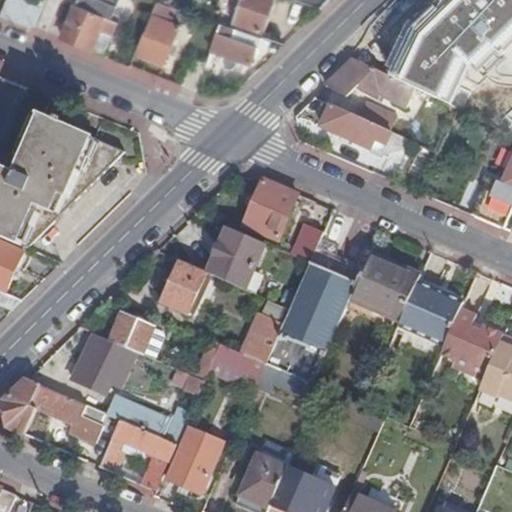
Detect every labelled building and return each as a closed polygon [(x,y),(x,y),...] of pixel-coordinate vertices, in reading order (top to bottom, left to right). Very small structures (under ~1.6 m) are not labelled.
[(35,30),(44,8),(24,0),(8,0),(1,16),(35,30)] [(79,0),(63,37),(93,50),(106,22),(110,24),(119,0),(79,0)] [(266,34),(277,0),(241,0),(234,23),(266,34)] [(511,46),(511,0),(436,0),(408,26),(388,74),(420,90),(456,104),(469,70),(481,76),(511,46)] [(160,3),(159,3),(137,54),(165,66),(174,44),(176,38),(182,26),(165,19),(170,6),(160,3)] [(106,22),(93,50),(99,53),(110,24),(106,22)] [(222,24),(213,50),(253,64),(260,47),(239,39),(241,30),(222,24)] [(176,38),(174,44),(180,46),(182,40),(176,38)] [(190,57),(179,84),(198,92),(208,64),(190,57)] [(388,74),(357,60),(339,78),(330,87),(350,98),(363,86),(410,108),(420,90),(388,74)] [(368,106),(362,120),(384,131),(391,117),(368,106)] [(362,120),(334,108),(325,128),(373,151),(379,139),(388,144),(386,149),(394,152),(412,152),(415,145),(391,134),(384,131),(362,120)] [(0,235),(37,251),(53,213),(72,221),(79,203),(85,206),(106,158),(112,144),(67,125),(69,121),(62,119),(61,123),(45,116),(27,159),(21,175),(0,165),(0,235)] [(391,117),(384,131),(391,134),(397,120),(391,117)] [(379,139),(373,151),(382,155),(386,149),(388,144),(379,139)] [(0,165),(21,175),(27,159),(4,150),(0,157),(0,165)] [(511,161),(502,184),(492,180),(474,218),(507,232),(511,220),(511,161)] [(282,241),(301,197),(267,183),(248,227),(282,241)] [(313,265),(326,235),(306,226),(293,257),(313,265)] [(248,292),(268,246),(231,230),(224,246),(222,245),(217,258),(218,259),(211,276),(248,292)] [(0,291),(8,294),(26,253),(0,242),(0,291)] [(405,321),(421,284),(424,279),(373,257),(363,278),(355,298),(405,321)] [(191,316),(210,275),(183,263),(165,304),(191,316)] [(316,387),(355,298),(363,278),(349,272),(346,280),(313,265),(293,312),(286,327),(269,367),(316,387)] [(448,347),(464,311),(467,304),(421,284),(405,321),(402,327),(448,347)] [(0,305),(13,312),(24,302),(8,294),(0,291),(0,305)] [(286,327),(293,312),(272,303),(265,317),(286,327)] [(489,376),(506,338),(486,328),(483,334),(476,330),(481,319),(464,311),(448,347),(445,356),(457,361),(489,376)] [(115,343),(121,345),(147,357),(158,331),(159,330),(148,325),(143,323),(126,316),(115,343)] [(245,356),(269,367),(286,327),(265,317),(263,317),(245,356)] [(158,331),(147,357),(156,361),(167,336),(158,331)] [(115,343),(98,335),(76,379),(94,388),(95,385),(109,392),(114,383),(119,384),(122,379),(117,377),(123,364),(115,359),(121,345),(115,343)] [(486,382),(483,390),(501,398),(503,396),(511,399),(511,339),(506,338),(489,376),(486,382)] [(223,347),(214,343),(198,380),(207,384),(217,360),(223,347)] [(263,380),(269,367),(245,356),(223,347),(217,360),(263,380)] [(486,382),(489,376),(457,361),(454,368),(486,382)] [(319,404),(324,391),(316,387),(269,367),(263,380),(259,390),(273,395),(277,387),(319,404)] [(207,384),(198,380),(193,378),(188,391),(201,397),(207,384)] [(44,386),(29,379),(18,391),(6,402),(8,427),(28,436),(39,410),(35,408),(44,386)] [(89,406),(44,386),(35,408),(39,410),(75,426),(71,433),(99,445),(107,427),(85,417),(89,406)] [(155,457),(171,464),(179,447),(122,422),(103,466),(113,470),(125,444),(150,455),(148,459),(153,461),(155,457)] [(204,496),(226,445),(193,431),(171,482),(204,496)] [(270,511),(274,506),(290,469),(260,456),(238,505),(252,511),(270,511)] [(328,511),(338,490),(290,469),(274,506),(287,511),(328,511)] [(13,511),(20,497),(0,488),(0,511),(13,511)] [(394,511),(355,495),(347,511),(394,511)]
